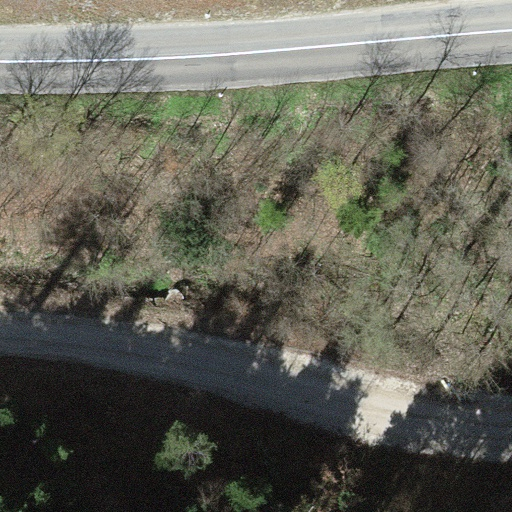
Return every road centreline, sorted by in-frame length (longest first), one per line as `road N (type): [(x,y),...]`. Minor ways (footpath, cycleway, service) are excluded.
road 1 (track): [(0,366),(511,397)]
road 2 (primary): [(0,61),(511,30)]
